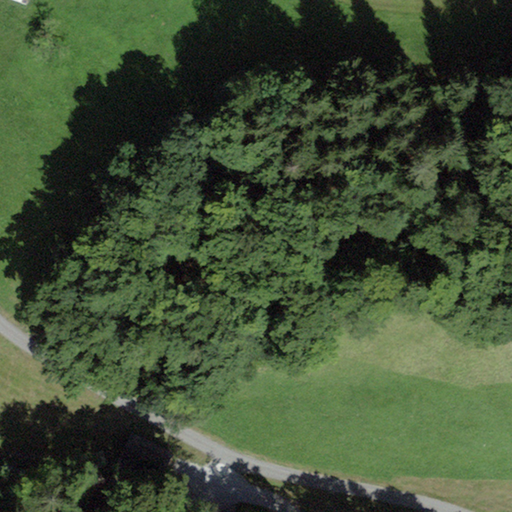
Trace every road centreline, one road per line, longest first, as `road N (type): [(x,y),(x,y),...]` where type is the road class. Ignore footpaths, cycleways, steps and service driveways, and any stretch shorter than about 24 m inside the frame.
road 1 (residential): [(467,511),(226,455),(0,321)]
road 2 (track): [(324,511),(215,482),(226,455)]
road 3 (track): [(131,402),(62,434),(0,447)]
